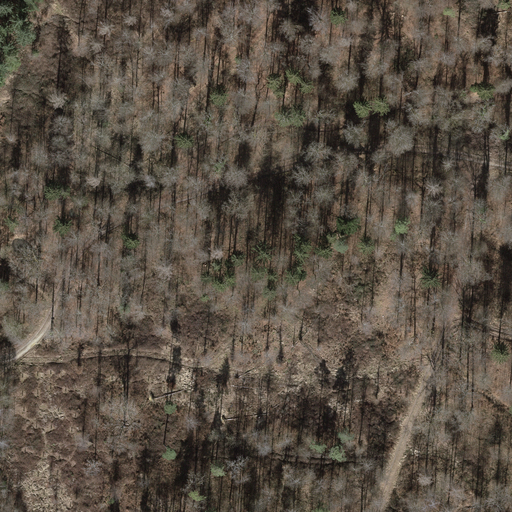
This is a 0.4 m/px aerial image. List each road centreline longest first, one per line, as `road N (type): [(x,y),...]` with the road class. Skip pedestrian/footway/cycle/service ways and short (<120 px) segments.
road 1 (track): [(511,165),(440,149),(361,150),(164,204),(186,164),(173,137),(181,107),(289,0)]
road 2 (track): [(0,374),(22,353),(138,354),(326,380),(436,355)]
road 3 (track): [(477,157),(463,264),(381,511)]
road 4 (track): [(186,164),(272,120),(327,126),(416,102),(511,98)]
road 5 (track): [(0,358),(22,353),(47,328),(86,239),(164,204)]
